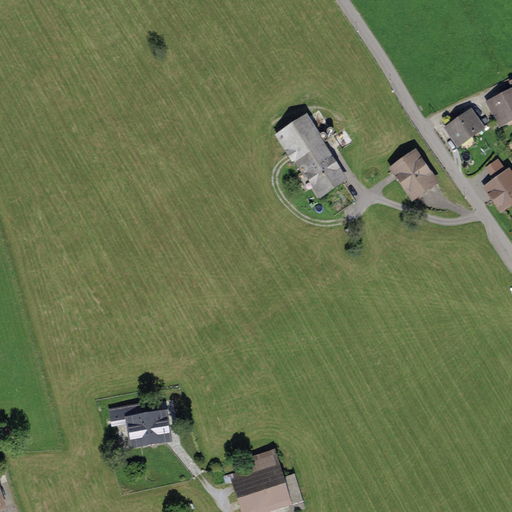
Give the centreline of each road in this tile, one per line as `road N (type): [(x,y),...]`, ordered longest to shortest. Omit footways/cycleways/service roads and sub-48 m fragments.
road 1 (residential): [(341,0),(484,215)]
road 2 (residential): [(484,215),(439,221),(367,195)]
